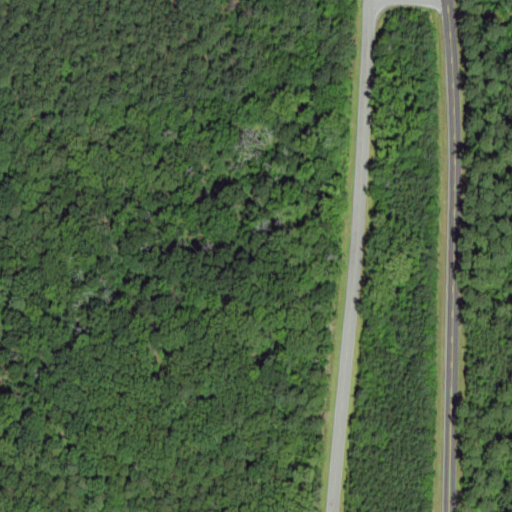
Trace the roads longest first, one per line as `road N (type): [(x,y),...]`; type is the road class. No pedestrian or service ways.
road 1 (residential): [(334,511),(369,0)]
road 2 (residential): [(450,511),(456,121),(448,0)]
